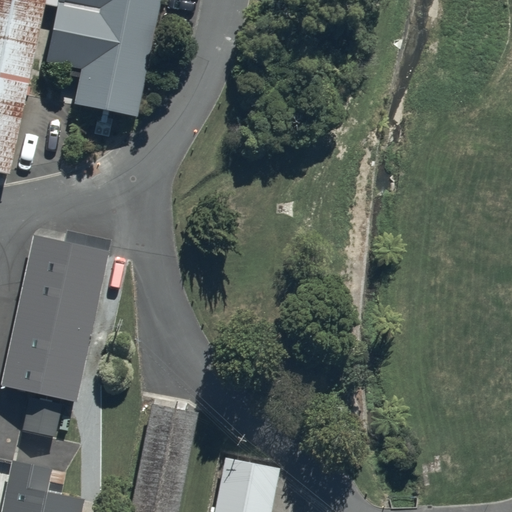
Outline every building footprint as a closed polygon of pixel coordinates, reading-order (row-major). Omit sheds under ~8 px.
[(0,0),(0,168),(7,170),(39,0),(0,0)] [(44,0),(51,1),(40,56),(77,64),(69,100),(134,114),(156,0),(44,0)] [(60,237),(32,232),(3,383),(73,397),(110,236),(66,226),(60,237)] [(59,398),(27,393),(21,429),(53,434),(59,398)] [(172,511),(194,406),(151,398),(127,511),(172,511)] [(49,462),(10,455),(0,505),(0,511),(77,511),(82,490),(45,483),(49,462)] [(272,511),(282,469),(221,457),(209,511),(272,511)]
